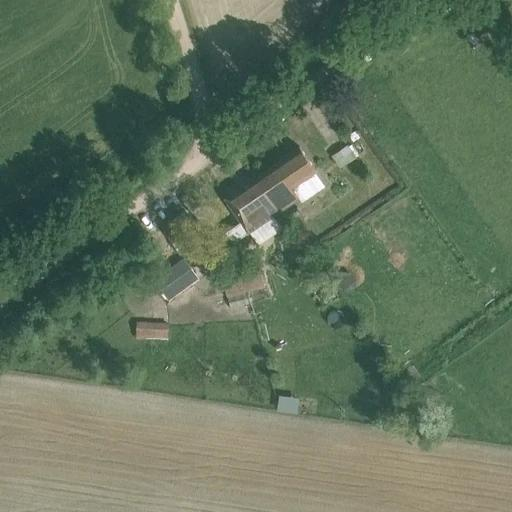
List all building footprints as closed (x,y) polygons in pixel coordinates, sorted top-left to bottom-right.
[(300,145),(254,177),(278,211),(299,196),(292,187),(316,170),(300,145)] [(241,221),(227,231),(234,242),(278,211),(254,177),(225,197),(241,221)] [(212,251),(185,210),(162,225),(173,242),(184,234),(200,258),(212,251)] [(159,276),(173,295),(199,276),(184,257),(159,276)] [(220,267),(228,296),(266,286),(259,257),(220,267)] [(136,338),(169,339),(170,323),(136,322),(136,338)] [(276,393),(273,408),(293,412),(295,396),(276,393)]
